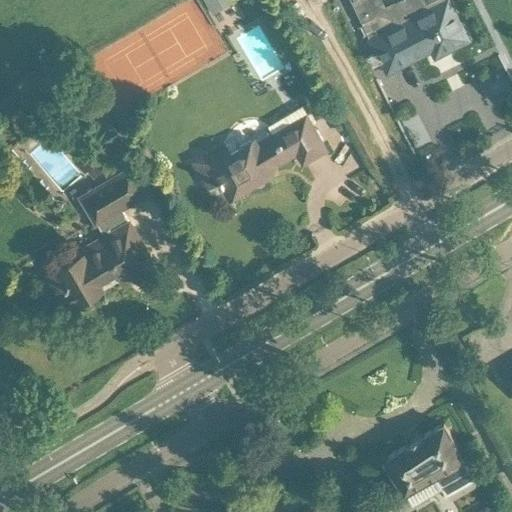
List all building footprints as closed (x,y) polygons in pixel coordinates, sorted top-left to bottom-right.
[(448,50),(469,39),(449,0),(443,0),(427,9),(427,8),(422,2),(416,0),(400,0),(400,2),(399,3),(394,10),(377,7),(373,0),(352,0),(371,40),(387,72),(412,60),(412,59),(427,51),(427,52),(444,43),(448,50)] [(303,162),(326,149),(311,124),(313,123),(302,105),(268,125),(274,134),(258,144),(255,139),(253,140),(250,138),(239,145),(239,149),(231,153),(224,141),(192,160),(210,193),(224,185),(230,196),(273,170),(271,166),(297,151),(303,162)] [(334,106),(327,110),(332,119),(339,115),(334,106)] [(117,131),(102,107),(91,113),(106,138),(117,131)] [(342,119),(335,123),(340,132),(347,128),(342,119)] [(97,172),(109,162),(98,149),(87,159),(97,172)] [(122,207),(146,193),(130,167),(81,196),(104,236),(74,253),(77,258),(50,273),(69,307),(104,287),(100,281),(117,271),(123,282),(154,263),(122,207)] [(464,456),(444,422),(385,456),(405,491),(435,473),(443,487),(447,494),(476,477),(464,456)] [(373,510),(373,511),(390,511),(385,503),(373,510)]
